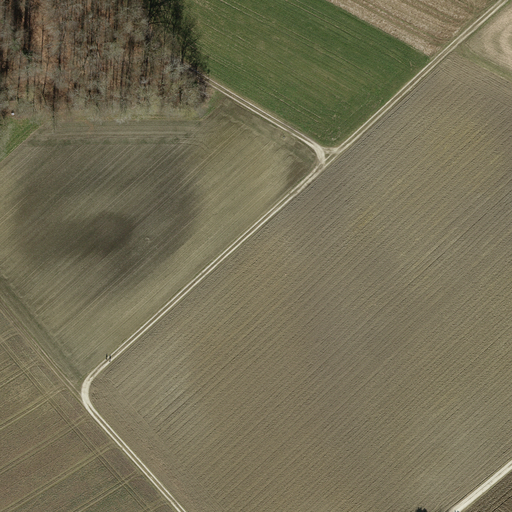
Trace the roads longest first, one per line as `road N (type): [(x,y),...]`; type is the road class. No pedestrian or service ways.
road 1 (track): [(82,400),(87,381),(501,0)]
road 2 (track): [(145,0),(172,59),(333,153)]
road 3 (track): [(172,59),(0,82)]
road 4 (track): [(184,511),(82,400)]
road 5 (track): [(0,300),(82,400)]
